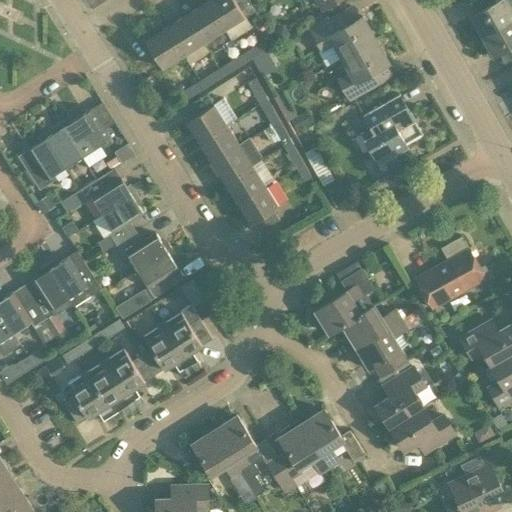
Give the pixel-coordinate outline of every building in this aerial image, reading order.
[(207,0),(204,2),(222,29),(242,16),(239,11),(250,4),(247,0),(207,0)] [(477,12),(469,16),(480,34),(511,16),(511,0),(492,0),(494,2),(477,12)] [(204,2),(184,15),(202,42),(222,29),(204,2)] [(341,58),(374,39),(361,16),(345,25),(337,11),(308,27),(322,52),(334,45),(341,58)] [(184,15),(164,27),(182,54),(202,42),(184,15)] [(511,16),(480,34),(492,56),(499,52),(511,44),(511,16)] [(283,26),(272,33),(277,42),(288,35),(283,26)] [(161,67),(182,54),(164,27),(144,40),(161,67)] [(387,62),(374,39),(341,58),(348,70),(335,77),(349,101),(378,85),(370,71),(387,62)] [(238,54),(243,63),(264,50),(259,41),(238,54)] [(266,49),(252,58),(262,76),(276,68),(266,49)] [(238,54),(218,67),(223,76),(243,63),(238,54)] [(223,76),(218,67),(198,79),(203,88),(223,76)] [(246,82),(258,104),(267,98),(255,77),(246,82)] [(182,101),(203,88),(198,79),(176,93),(182,101)] [(399,153),(396,149),(421,135),(398,95),(362,115),(376,140),(365,146),(377,166),(399,153)] [(267,98),(258,104),(270,125),(279,119),(267,98)] [(225,124),(212,104),(186,121),(199,141),(225,124)] [(59,122),(80,157),(98,145),(101,149),(112,142),(91,109),(68,123),(65,118),(59,122)] [(270,125),(282,146),(290,140),(279,119),(270,125)] [(56,131),(45,138),(64,167),(80,157),(59,122),(53,126),(56,131)] [(238,145),(225,124),(199,141),(212,161),(238,145)] [(53,174),(64,167),(45,138),(42,133),(36,137),(39,142),(17,155),(39,189),(56,178),(53,174)] [(290,140),(282,146),(294,166),(302,161),(290,140)] [(251,165),(238,145),(212,161),(225,182),(251,165)] [(304,152),(322,186),(334,180),(315,146),(304,152)] [(117,156),(108,162),(111,167),(120,161),(117,156)] [(310,176),(302,161),(294,166),(302,181),(310,176)] [(264,186),(251,165),(225,182),(237,202),(264,186)] [(113,168),(80,189),(87,198),(90,196),(102,214),(135,192),(131,186),(127,188),(120,177),(119,177),(113,168)] [(276,206),(264,186),(237,202),(250,223),(252,221),(259,231),(279,219),(272,209),(276,206)] [(86,198),(80,189),(60,202),(67,211),(86,198)] [(135,192),(102,214),(113,231),(114,232),(130,222),(143,213),(135,201),(139,198),(135,192)] [(48,195),(36,203),(42,213),(55,205),(48,195)] [(71,221),(63,227),(68,234),(76,228),(71,221)] [(104,238),(98,242),(104,251),(116,243),(135,231),(130,222),(114,232),(113,231),(109,234),(110,234),(104,238)] [(137,268),(170,247),(166,241),(162,243),(155,231),(141,240),(135,231),(116,243),(122,253),(125,250),(137,268)] [(448,258),(414,277),(431,307),(486,276),(469,246),(468,247),(461,235),(441,246),(448,258)] [(115,245),(109,248),(112,253),(118,249),(115,245)] [(174,253),(170,247),(137,268),(149,287),(145,289),(152,299),(184,278),(178,268),(170,255),(174,253)] [(46,264),(71,304),(73,306),(100,288),(77,251),(55,265),(52,260),(46,264)] [(43,272),(21,286),(42,319),(53,312),(54,315),(71,304),(46,264),(40,268),(43,272)] [(327,332),(342,323),(358,314),(350,301),(371,288),(360,269),(339,281),(345,291),(314,309),(327,332)] [(0,312),(13,334),(31,322),(43,342),(53,336),(42,319),(21,286),(0,299),(0,312)] [(184,293),(179,286),(169,292),(174,299),(184,293)] [(126,300),(115,306),(122,317),(133,311),(126,300)] [(190,303),(160,322),(191,370),(200,364),(191,350),(211,337),(190,303)] [(372,306),(358,314),(342,323),(355,345),(400,319),(394,309),(379,318),(372,306)] [(0,352),(2,355),(20,344),(13,334),(0,312),(0,352)] [(61,354),(66,363),(124,327),(118,318),(61,354)] [(405,329),(400,319),(355,345),(368,368),(373,366),(378,374),(393,366),(387,357),(400,350),(398,348),(406,343),(400,332),(405,329)] [(490,365),(511,352),(511,323),(497,331),(491,319),(459,337),(471,358),(483,352),(490,365)] [(149,347),(140,353),(154,374),(172,363),(181,376),(191,370),(160,322),(141,334),(149,347)] [(123,346),(103,359),(133,407),(142,401),(133,387),(154,374),(140,353),(130,358),(123,346)] [(37,350),(27,356),(33,366),(43,359),(37,350)] [(511,352),(490,365),(498,380),(487,386),(499,407),(511,399),(511,352)] [(2,370),(0,370),(0,372),(7,383),(33,366),(27,356),(16,364),(8,366),(2,370)] [(85,371),(106,404),(115,399),(124,413),(133,407),(103,359),(85,371)] [(375,403),(389,426),(421,406),(412,392),(423,385),(412,366),(389,380),(395,391),(375,403)] [(112,413),(106,404),(85,371),(66,383),(74,396),(64,402),(77,422),(96,410),(103,419),(112,413)] [(460,372),(452,377),(457,384),(465,379),(460,372)] [(52,377),(44,382),(52,396),(60,390),(52,377)] [(430,420),(421,406),(389,426),(403,448),(423,436),(430,447),(453,433),(441,413),(430,420)] [(300,423),(328,467),(337,462),(329,448),(340,441),(353,461),(363,454),(348,430),(339,436),(322,409),(300,423)] [(213,430),(241,473),(249,486),(255,496),(265,490),(254,474),(259,471),(254,463),(262,457),(235,415),(213,430)] [(280,452),(275,456),(290,479),(300,473),(297,468),(310,460),(319,474),(328,467),(300,423),(272,441),(280,452)] [(488,424),(473,432),(478,441),(493,434),(488,424)] [(213,430),(192,444),(211,474),(224,465),(233,479),(241,473),(213,430)] [(294,486),(290,479),(275,456),(265,462),(285,492),(294,486)] [(0,485),(13,477),(0,457),(0,485)] [(449,511),(480,511),(476,503),(502,491),(489,463),(448,482),(456,499),(445,504),(449,511)] [(233,479),(241,491),(249,486),(241,473),(233,479)] [(0,511),(6,511),(27,500),(13,477),(0,485),(0,511)] [(155,499),(155,511),(193,511),(193,508),(206,509),(206,486),(179,486),(179,499),(155,499)] [(34,511),(27,500),(6,511),(34,511)] [(396,501),(395,511),(396,511),(406,511),(408,501),(396,501)]
